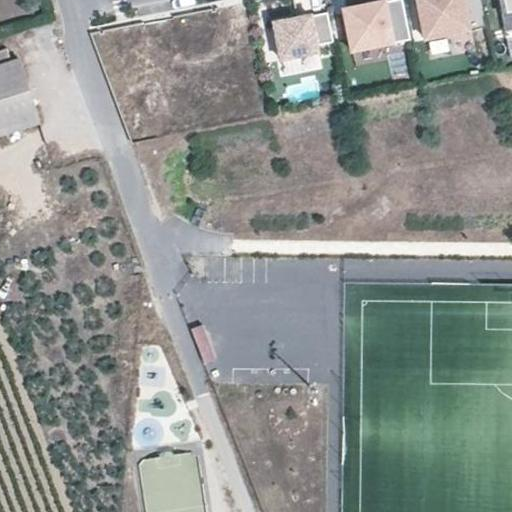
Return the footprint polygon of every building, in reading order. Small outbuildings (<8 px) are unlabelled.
[(411,39),(403,0),(389,0),(345,9),(353,50),(411,39)] [(489,26),(483,0),(418,0),(427,39),(489,26)] [(511,0),(499,0),(502,14),(511,11),(511,0)] [(511,11),(502,14),(506,32),(511,30),(511,11)] [(334,41),(328,12),(275,22),(282,59),(319,52),(318,45),(334,41)] [(0,62),(12,59),(7,48),(0,49),(0,62)] [(0,135),(41,123),(20,57),(12,60),(0,63),(0,135)]
